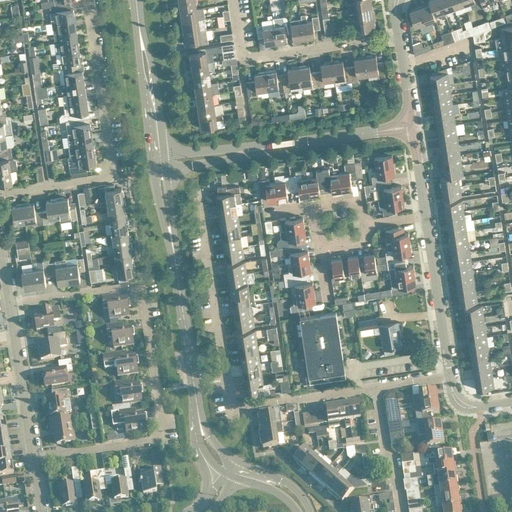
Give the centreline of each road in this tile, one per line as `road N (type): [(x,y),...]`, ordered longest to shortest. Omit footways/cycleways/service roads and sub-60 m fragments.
road 1 (residential): [(33,459),(151,442),(160,433),(142,299),(131,288),(10,305)]
road 2 (residential): [(375,387),(237,406),(230,399),(198,185)]
road 3 (tertiary): [(229,458),(217,453),(201,419),(158,163)]
road 4 (residential): [(0,193),(108,171),(88,0)]
road 5 (residential): [(158,163),(412,127)]
road 6 (tertiary): [(158,163),(138,0)]
road 7 (residential): [(448,377),(426,217)]
road 8 (residential): [(33,459),(10,305)]
road 9 (residential): [(325,48),(243,59),(234,0)]
road 10 (residential): [(401,511),(375,387)]
